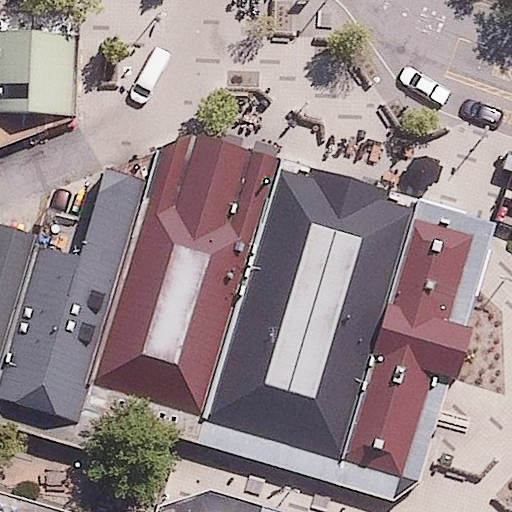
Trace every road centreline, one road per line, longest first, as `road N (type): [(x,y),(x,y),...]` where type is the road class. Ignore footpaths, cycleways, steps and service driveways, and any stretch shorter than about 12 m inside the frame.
road 1 (residential): [(84,141),(199,70),(235,0)]
road 2 (residential): [(511,67),(437,32),(393,0)]
